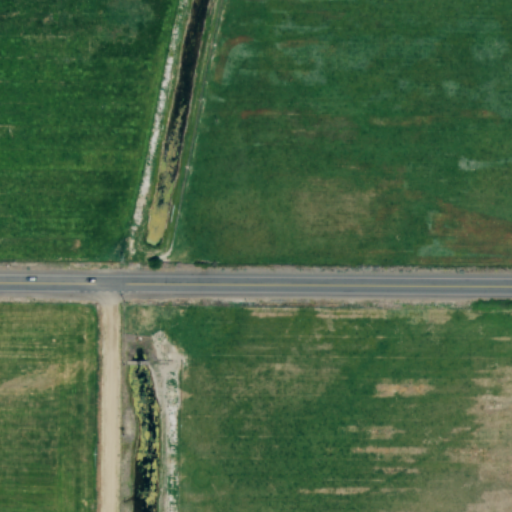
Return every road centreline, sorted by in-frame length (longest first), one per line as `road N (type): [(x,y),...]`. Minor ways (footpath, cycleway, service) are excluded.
road 1 (secondary): [(0,280),(511,286)]
road 2 (residential): [(107,511),(110,281)]
